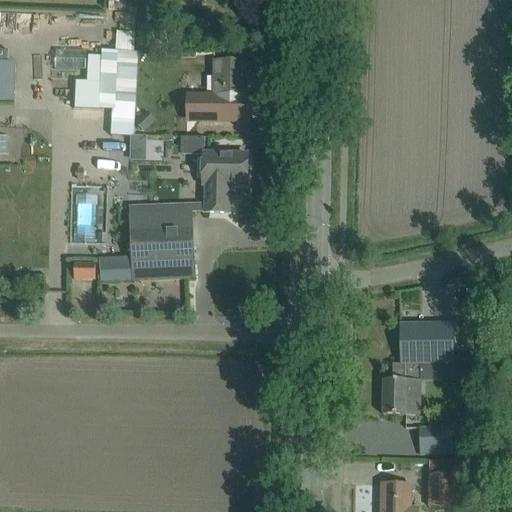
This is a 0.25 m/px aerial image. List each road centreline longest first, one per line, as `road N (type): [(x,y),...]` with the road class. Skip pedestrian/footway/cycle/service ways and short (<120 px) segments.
road 1 (unclassified): [(318,326),(0,326)]
road 2 (tertiary): [(320,286),(325,0)]
road 3 (unclassified): [(320,286),(511,244)]
road 4 (tertiary): [(314,511),(318,326)]
